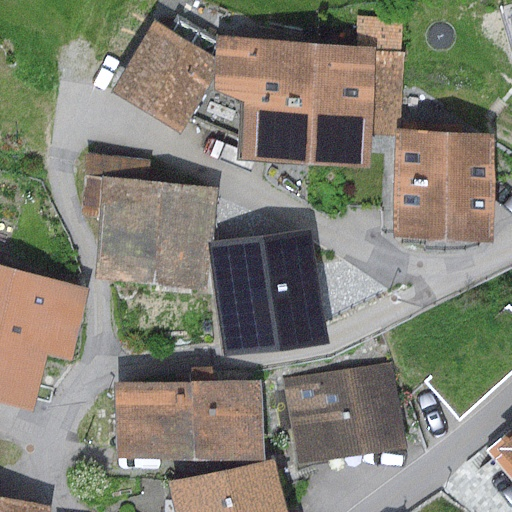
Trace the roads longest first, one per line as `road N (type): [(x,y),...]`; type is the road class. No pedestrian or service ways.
road 1 (residential): [(511,246),(334,342),(99,377),(63,410),(49,438),(48,470),(75,511)]
road 2 (residential): [(380,511),(511,401)]
